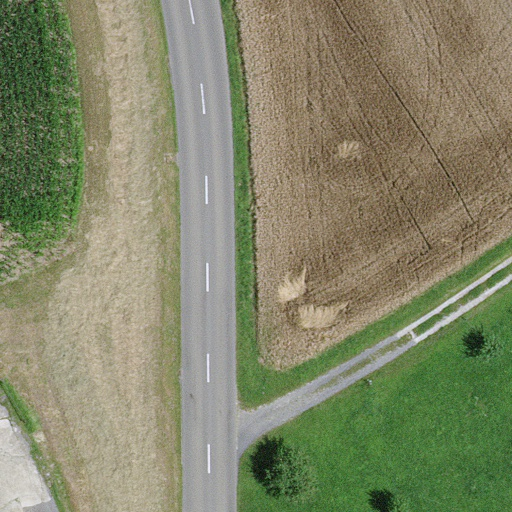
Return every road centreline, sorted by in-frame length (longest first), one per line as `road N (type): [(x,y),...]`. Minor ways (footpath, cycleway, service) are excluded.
road 1 (tertiary): [(192,0),(205,61),(215,511)]
road 2 (track): [(511,269),(215,452)]
